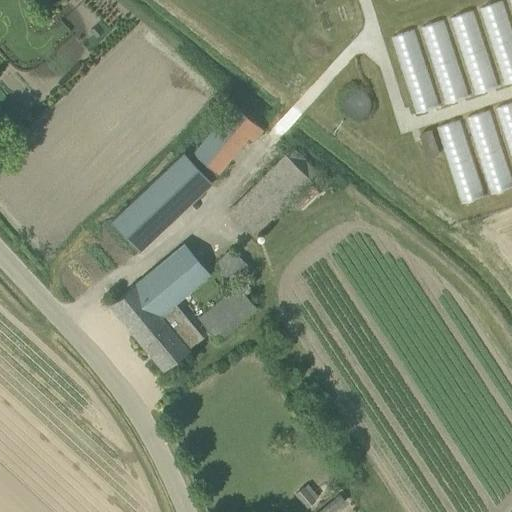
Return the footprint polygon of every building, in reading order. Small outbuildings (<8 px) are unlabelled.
[(511,20),(506,0),(498,0),(481,5),(504,83),(511,80),(511,20)] [(449,17),(476,92),(501,84),(474,8),(449,17)] [(420,26),(446,102),(471,94),(445,18),(420,26)] [(415,27),(391,36),(418,112),(442,103),(415,27)] [(344,99),(342,104),(344,111),(348,116),(353,119),(360,119),(365,116),(370,112),(372,106),(371,99),(367,94),(363,91),(357,90),(351,91),(347,94),(344,99)] [(469,114),(488,191),(511,184),(511,100),(495,105),(496,107),(469,114)] [(231,104),(191,152),(217,174),(248,138),(254,143),(263,132),(231,104)] [(487,194),(462,117),(438,125),(463,201),(487,194)] [(434,127),(421,131),(427,155),(441,151),(434,127)] [(134,250),(208,181),(178,149),(104,218),(134,250)] [(254,237),(311,180),(285,154),(228,210),(254,237)] [(109,304),(164,370),(203,337),(174,304),(209,274),(183,244),(132,287),(109,304)] [(234,285),(251,267),(231,248),(214,265),(234,285)] [(217,341),(256,308),(237,286),(198,319),(217,341)] [(314,499),(304,487),(303,486),(294,494),(306,508),(315,500),(314,499)] [(335,511),(347,503),(340,494),(317,511),(335,511)]
